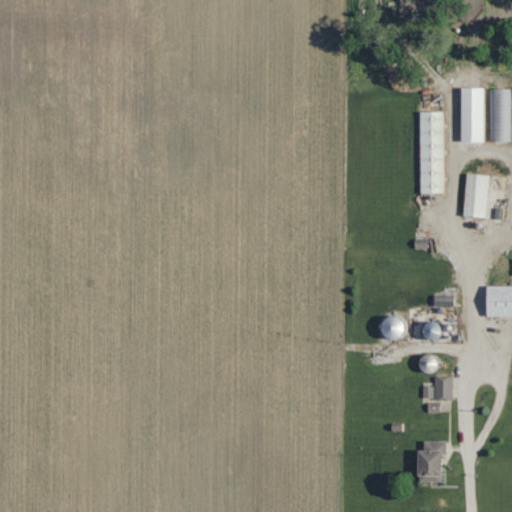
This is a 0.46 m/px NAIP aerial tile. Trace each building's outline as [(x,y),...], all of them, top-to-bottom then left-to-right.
[(511,142),(511,89),(491,89),(491,142),(511,142)] [(463,90),(463,141),(483,141),(483,90),(463,90)] [(419,112),(419,193),(444,193),(444,112),(419,112)] [(464,218),(487,218),(488,175),(465,175),(464,218)] [(511,316),(511,284),(486,285),(486,316),(511,316)] [(399,315),(383,316),(385,338),(400,337),(399,315)] [(434,340),(442,328),(428,319),(420,331),(434,340)] [(418,367),(428,373),(437,361),(426,354),(418,367)] [(438,379),(438,398),(452,398),(452,379),(438,379)] [(416,476),(444,476),(444,441),(425,441),(425,449),(416,449),(416,476)]
